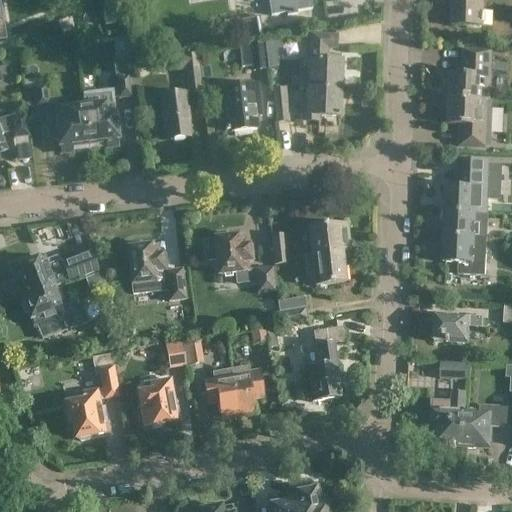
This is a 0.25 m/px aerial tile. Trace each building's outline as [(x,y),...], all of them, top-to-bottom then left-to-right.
[(267,0),(270,15),(309,9),(307,0),(267,0)] [(483,0),(450,0),(450,11),(452,11),(452,27),(482,28),(483,0)] [(299,61),(298,89),(308,89),(339,90),(340,62),(325,62),(326,56),(318,56),(319,48),(336,49),(336,37),(310,36),(310,61),(309,61),(299,61)] [(238,47),(241,68),(252,67),(253,71),(265,70),(262,44),(238,47)] [(274,48),(266,49),(267,61),(276,60),(274,48)] [(463,51),(462,75),(450,75),(449,91),(447,91),(447,100),(489,102),(491,53),(463,51)] [(200,93),(195,55),(175,57),(176,71),(185,70),(188,95),(200,93)] [(138,92),(137,76),(136,76),(134,65),(122,66),(124,78),(116,79),(118,99),(131,98),(130,93),(138,92)] [(41,79),(24,81),(25,89),(27,107),(35,106),(35,108),(48,107),(46,87),(42,87),(41,79)] [(257,85),(223,89),(228,134),(256,130),(254,113),(260,113),(257,85)] [(275,117),(276,123),(287,122),(287,116),(284,89),(273,91),(275,117)] [(339,90),(308,89),(308,107),(302,107),(301,117),(307,117),(307,122),(318,122),(318,118),(338,119),(339,90)] [(117,147),(111,92),(82,96),(83,108),(88,147),(105,145),(105,148),(117,147)] [(190,138),(184,95),(160,98),(165,142),(190,138)] [(492,102),(489,102),(447,100),(446,110),(448,110),(448,125),(459,126),(458,148),(488,149),(488,137),(490,137),(492,102)] [(72,149),(88,147),(83,108),(55,111),(60,154),(72,152),(72,149)] [(0,148),(3,147),(0,138),(0,134),(12,130),(13,139),(28,136),(25,115),(11,117),(0,121),(0,148)] [(442,214),(475,215),(486,215),(488,162),(459,161),(457,188),(445,188),(444,212),(442,212),(442,214)] [(442,237),(441,238),(474,240),(485,240),(486,215),(475,215),(442,214),(442,222),(444,222),(444,237),(442,237)] [(304,257),(304,258),(341,254),(341,253),(349,252),(346,224),(308,229),(311,256),(304,257)] [(243,237),(230,238),(227,234),(219,235),(217,240),(214,240),(214,242),(202,243),(204,262),(216,260),(218,276),(235,274),(236,285),(256,283),(257,295),(275,292),(272,269),(248,272),(247,262),(249,262),(248,247),(244,248),(243,237)] [(274,266),(287,265),(284,235),(271,237),(274,266)] [(485,240),(474,240),(441,238),(441,246),(443,246),(443,263),(458,264),(457,276),(483,277),(485,240)] [(161,273),(160,272),(163,271),(161,256),(157,257),(156,246),(143,248),(140,244),(132,245),(130,249),(127,250),(133,296),(167,291),(169,303),(186,301),(182,271),(161,273)] [(18,267),(14,269),(25,298),(23,299),(23,300),(47,291),(53,289),(84,278),(97,273),(97,272),(90,253),(62,264),(61,260),(58,261),(55,258),(48,261),(46,265),(45,266),(43,258),(30,263),(26,259),(18,262),(18,267)] [(345,284),(341,254),(304,258),(306,275),(313,274),(315,288),(345,284)] [(97,277),(85,281),(89,291),(101,286),(97,277)] [(42,340),(87,323),(88,324),(101,319),(96,306),(83,311),(83,312),(72,316),(69,306),(59,309),(53,289),(23,300),(24,302),(20,306),(23,313),(28,314),(29,317),(33,315),(42,340)] [(280,312),(283,327),(308,323),(306,308),(280,312)] [(432,337),(434,340),(434,343),(449,344),(450,342),(453,343),(454,343),(457,345),(462,346),(466,344),(467,328),(481,329),(482,318),(468,317),(454,316),(454,318),(436,317),(436,315),(435,315),(434,328),(432,331),(432,337)] [(341,399),(332,344),(345,342),(342,329),(313,334),(316,351),(320,351),(321,358),(322,358),(323,366),(306,369),(312,404),(341,399)] [(274,331),(266,333),(269,346),(268,346),(269,352),(278,351),(274,331)] [(170,370),(186,367),(182,343),(165,346),(170,370)] [(201,366),(197,346),(185,348),(189,368),(201,366)] [(84,402),(65,405),(69,430),(73,429),(75,439),(77,439),(77,440),(78,439),(80,442),(88,441),(89,437),(90,437),(104,434),(101,420),(102,420),(101,410),(99,410),(98,401),(117,398),(112,369),(111,362),(92,365),(94,375),(100,374),(103,391),(82,395),(84,402)] [(467,365),(441,364),(440,380),(466,381),(467,365)] [(247,368),(229,371),(237,416),(255,413),(252,397),(263,395),(259,373),(248,375),(247,368)] [(220,419),(237,416),(229,371),(212,374),(214,384),(203,386),(207,407),(218,405),(220,419)] [(175,421),(171,401),(172,401),(168,381),(148,384),(150,393),(138,395),(141,411),(143,410),(146,426),(149,426),(150,426),(153,429),(160,428),(162,424),(163,424),(175,421)] [(427,428),(426,446),(463,447),(464,413),(465,394),(457,394),(457,405),(452,405),(433,404),(432,412),(431,428),(427,428)] [(464,413),(463,447),(465,448),(467,450),(474,450),(476,448),(489,449),(490,441),(491,441),(491,427),(511,427),(511,409),(479,408),(479,414),(464,413)] [(327,511),(325,510),(324,506),(322,507),(319,491),(298,494),(298,496),(287,498),(287,496),(270,499),(271,511),(327,511)]
